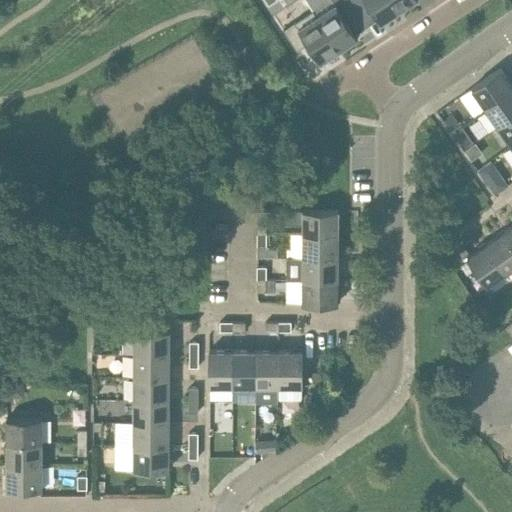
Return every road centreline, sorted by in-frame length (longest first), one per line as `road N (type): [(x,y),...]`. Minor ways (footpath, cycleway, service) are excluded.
road 1 (residential): [(389,309),(377,400),(226,507)]
road 2 (residential): [(389,309),(221,306),(212,222)]
road 3 (residential): [(226,507),(0,508)]
road 4 (unknown): [(221,306),(195,504)]
road 5 (residential): [(397,111),(388,140),(389,309)]
road 6 (residential): [(472,0),(370,68),(397,111)]
road 7 (residential): [(511,29),(397,111)]
